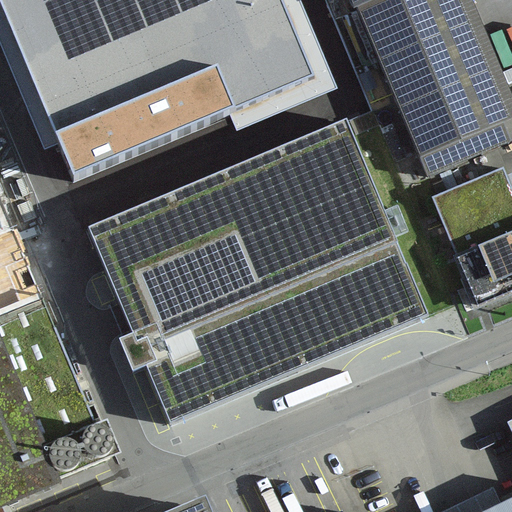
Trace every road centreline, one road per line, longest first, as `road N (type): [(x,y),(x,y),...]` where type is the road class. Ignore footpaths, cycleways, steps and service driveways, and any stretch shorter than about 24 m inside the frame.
road 1 (residential): [(511,340),(101,511)]
road 2 (unknown): [(0,127),(137,497)]
